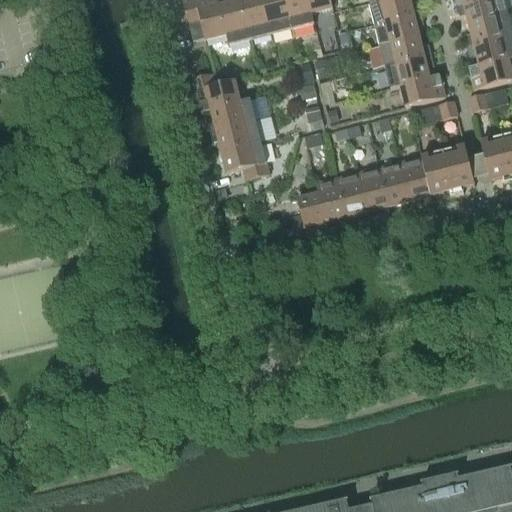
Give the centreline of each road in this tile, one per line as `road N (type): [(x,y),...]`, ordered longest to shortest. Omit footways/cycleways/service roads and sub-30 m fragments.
road 1 (residential): [(225,278),(511,205)]
road 2 (residential): [(225,278),(154,0)]
